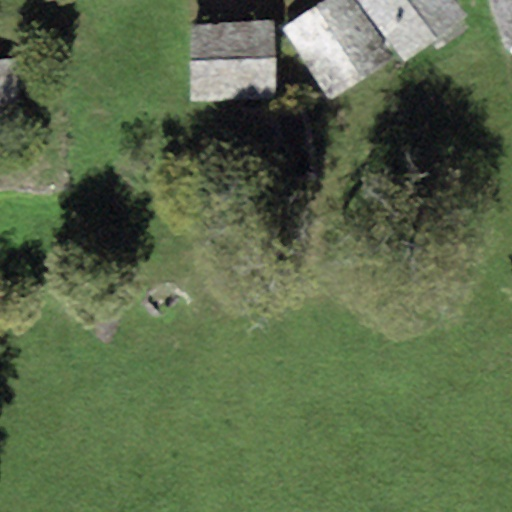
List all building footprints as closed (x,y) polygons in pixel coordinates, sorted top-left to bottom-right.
[(393,60),(350,0),(326,0),(283,30),(330,100),(393,60)] [(450,0),(358,0),(403,63),(464,18),(450,0)] [(511,48),(511,0),(488,0),(508,50),(511,48)] [(271,20),(186,25),(191,103),(276,98),(271,20)] [(18,62),(0,63),(0,128),(22,127),(18,62)]
